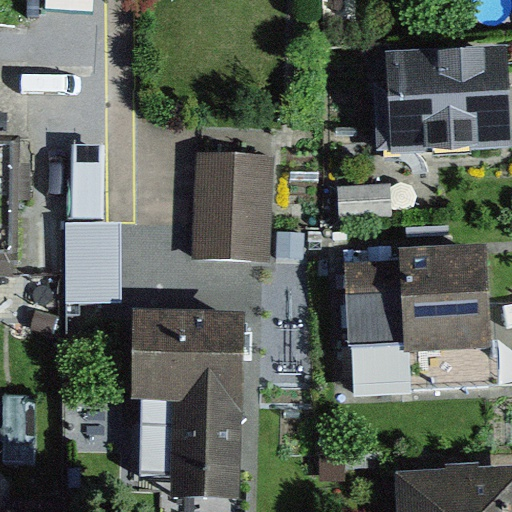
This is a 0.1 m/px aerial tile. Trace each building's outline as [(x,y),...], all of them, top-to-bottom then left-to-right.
[(508,150),(506,59),(388,62),(389,152),(508,150)] [(77,218),(112,218),(112,145),(77,145),(77,218)] [(274,264),(280,164),(205,159),(199,260),(274,264)] [(125,303),(126,223),(74,222),(73,302),(125,303)] [(491,362),(486,258),(345,268),(343,336),(398,339),(399,363),(491,362)] [(246,497),(241,324),(127,322),(124,408),(175,411),(179,497),(246,497)] [(511,511),(511,474),(397,479),(397,511),(511,511)]
